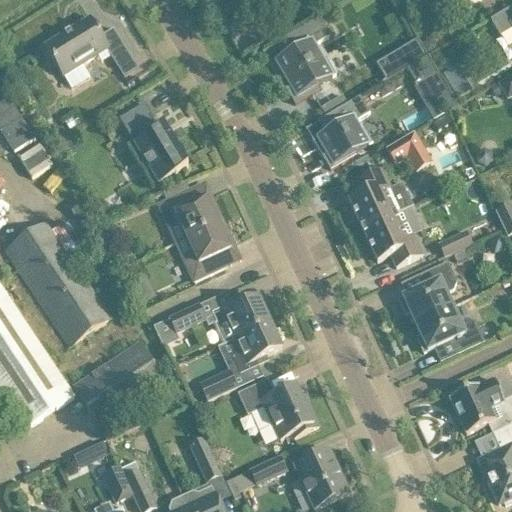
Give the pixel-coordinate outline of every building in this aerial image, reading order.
[(511,8),(487,23),(488,24),(490,23),(500,39),(511,32),(511,8)] [(275,64),(290,89),(286,92),(295,108),(316,95),(314,91),(332,80),(336,78),(327,62),(324,64),(315,48),(330,39),(319,22),(322,21),(321,20),(262,55),(263,56),(279,46),(286,58),(275,64)] [(64,80),(72,92),(90,81),(82,68),(107,53),(118,70),(132,61),(113,32),(102,39),(90,21),(43,50),(63,80),(64,80)] [(404,53),(379,67),(388,82),(427,59),(416,42),(403,50),(404,53)] [(437,76),(414,90),(425,110),(449,96),(437,76)] [(511,80),(500,88),(508,102),(511,99),(511,80)] [(0,104),(0,123),(13,154),(36,144),(15,98),(0,104)] [(370,117),(360,100),(363,99),(362,98),(305,131),(306,133),(321,124),(327,134),(317,140),(326,157),(323,159),(331,173),(352,160),(351,158),(369,148),(373,146),(365,134),(363,135),(356,125),(370,117)] [(45,107),(41,109),(48,123),(52,121),(45,107)] [(159,131),(144,107),(119,122),(158,188),(188,170),(163,129),(159,131)] [(445,119),(433,126),(437,134),(449,126),(445,119)] [(386,153),(395,168),(422,152),(413,136),(386,153)] [(77,156),(68,141),(59,147),(68,161),(77,156)] [(43,146),(22,158),(34,180),(55,168),(43,146)] [(348,202),(362,234),(396,219),(413,210),(413,209),(412,209),(402,187),(391,192),(382,172),(356,184),(361,196),(348,202)] [(187,242),(223,225),(215,208),(211,210),(207,201),(196,206),(190,193),(157,208),(175,247),(187,242)] [(495,215),(507,241),(511,238),(511,209),(511,208),(495,215)] [(396,219),(362,234),(377,266),(391,260),(396,272),(422,259),(413,239),(406,242),(396,219)] [(223,225),(187,242),(193,255),(181,260),(193,285),(226,270),(220,257),(231,252),(226,243),(231,241),(223,225)] [(111,323),(69,261),(46,227),(5,255),(70,351),(111,323)] [(439,248),(445,261),(472,248),(466,236),(439,248)] [(488,244),(494,257),(507,251),(501,238),(488,244)] [(126,258),(121,261),(125,270),(134,265),(132,261),(126,258)] [(410,316),(415,327),(452,310),(446,298),(453,294),(457,285),(448,265),(419,278),(425,291),(417,294),(399,303),(406,318),(410,316)] [(0,396),(25,434),(74,401),(0,289),(0,396)] [(270,326),(258,301),(232,313),(230,307),(212,316),(216,325),(220,334),(226,347),(234,343),(270,326)] [(169,323),(176,337),(205,324),(198,309),(169,323)] [(452,310),(415,327),(421,339),(417,341),(424,357),(452,344),(459,358),(477,349),(485,345),(475,324),(466,321),(459,325),(452,310)] [(270,326),(234,343),(240,356),(232,359),(240,378),(258,369),(256,364),(282,352),(270,326)] [(74,391),(102,433),(167,389),(139,347),(74,391)] [(200,389),(208,405),(237,392),(229,375),(200,389)] [(237,397),(247,419),(265,411),(280,444),(292,438),(294,442),(318,431),(310,413),(307,415),(295,389),(275,398),(268,383),(237,397)] [(450,402),(466,438),(495,425),(490,412),(504,405),(503,402),(494,384),(480,390),(479,388),(450,402)] [(511,427),(510,428),(492,437),(500,454),(479,464),(499,508),(504,506),(506,509),(511,505),(511,427)] [(190,450),(207,486),(221,479),(204,443),(202,438),(187,444),(190,450)] [(74,459),(80,473),(110,459),(103,445),(74,459)] [(294,470),(313,511),(317,511),(349,497),(329,454),(294,470)] [(250,475),(251,477),(229,487),(231,492),(253,482),(257,489),(286,476),(279,461),(250,475)] [(116,507),(133,499),(125,482),(120,472),(104,480),(116,507)] [(125,482),(133,499),(139,511),(155,511),(156,511),(139,475),(125,482)] [(193,496),(182,500),(188,511),(221,511),(218,505),(212,491),(198,497),(193,495),(193,496)] [(188,511),(182,500),(172,505),(169,511),(188,511)]
